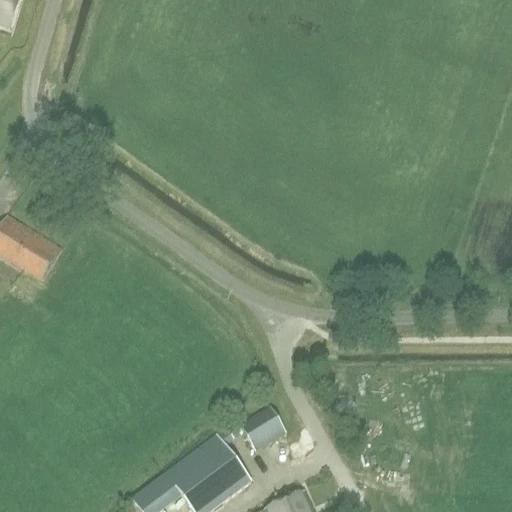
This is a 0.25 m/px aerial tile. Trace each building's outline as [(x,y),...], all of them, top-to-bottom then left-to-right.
[(0,0),(0,28),(10,31),(18,0),(0,0)] [(0,257),(42,284),(61,254),(7,219),(0,229),(0,257)] [(255,455),(285,437),(269,411),(239,430),(255,455)] [(216,511),(251,486),(224,449),(216,438),(163,478),(131,502),(137,511),(167,511),(181,502),(188,511),(216,511)] [(310,511),(303,496),(297,482),(295,483),(293,478),(252,496),(255,502),(253,503),(257,511),(310,511)]
